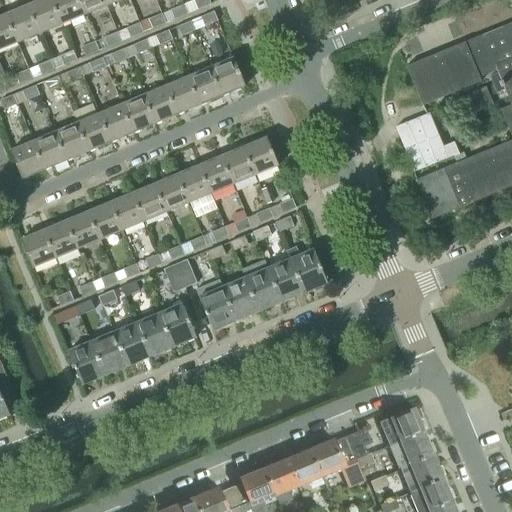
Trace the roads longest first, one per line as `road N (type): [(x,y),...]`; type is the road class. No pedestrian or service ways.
road 1 (residential): [(399,294),(0,461)]
road 2 (residential): [(86,511),(432,371)]
road 3 (residential): [(0,172),(12,203),(310,80)]
road 4 (residential): [(399,294),(310,80)]
road 5 (residential): [(494,511),(432,371)]
road 6 (residential): [(296,46),(409,0)]
road 7 (residential): [(511,246),(399,294)]
